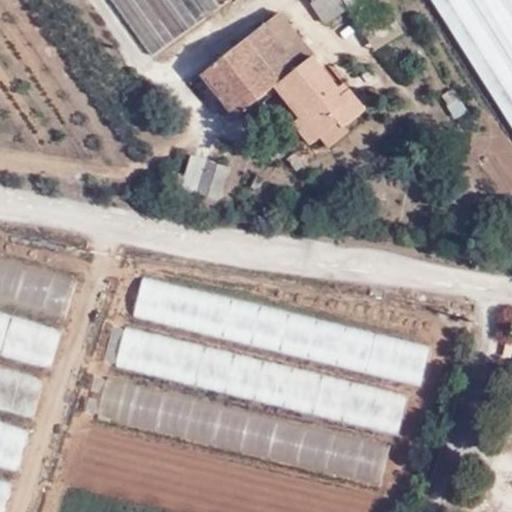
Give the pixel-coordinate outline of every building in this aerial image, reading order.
[(215,0),(106,0),(149,59),(221,8),(215,0)] [(355,0),(316,0),(310,4),(323,22),(355,0)] [(511,0),(431,0),(511,129),(511,0)] [(285,11),(198,76),(232,120),(274,89),(298,120),(294,123),(311,148),(321,141),(328,149),(352,133),(346,127),(369,111),(316,53),(285,11)] [(388,17),(364,31),(376,51),(401,37),(388,17)] [(189,157),(180,187),(216,199),(227,168),(189,157)] [(76,280),(0,258),(0,302),(63,321),(76,280)] [(433,347),(143,276),(133,316),(423,387),(433,347)] [(61,332),(0,314),(0,356),(50,370),(61,332)] [(408,394),(126,327),(116,366),(399,434),(408,394)] [(44,379),(0,367),(0,408),(34,417),(44,379)] [(28,431),(0,422),(0,466),(16,472),(28,431)] [(3,511),(12,482),(0,479),(0,511),(3,511)]
